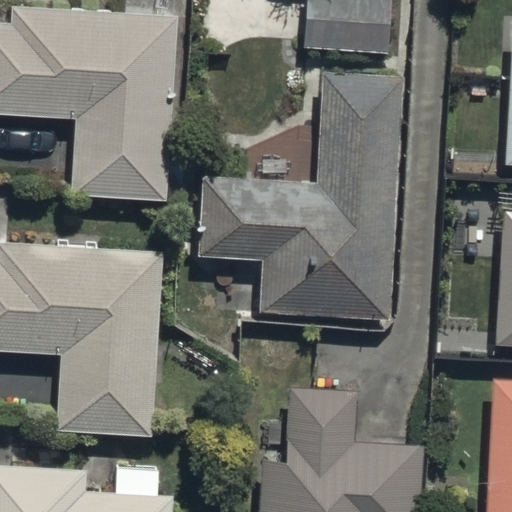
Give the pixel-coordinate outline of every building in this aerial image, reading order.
[(168,0),(0,0),(0,94),(67,99),(62,178),(155,185),(168,0)] [(303,0),(302,39),(386,43),(387,0),(303,0)] [(511,12),(507,12),(497,149),(511,150),(511,12)] [(380,305),(393,58),(315,54),(308,171),(200,166),(193,295),(380,305)] [(511,193),(492,192),(486,328),(511,329),(511,193)] [(154,237),(0,228),(0,333),(54,337),(49,416),(142,422),(154,237)] [(511,511),(511,364),(484,363),(475,511),(511,511)] [(260,384),(251,511),(377,511),(385,392),(260,384)] [(0,471),(0,511),(158,511),(161,481),(0,471)]
